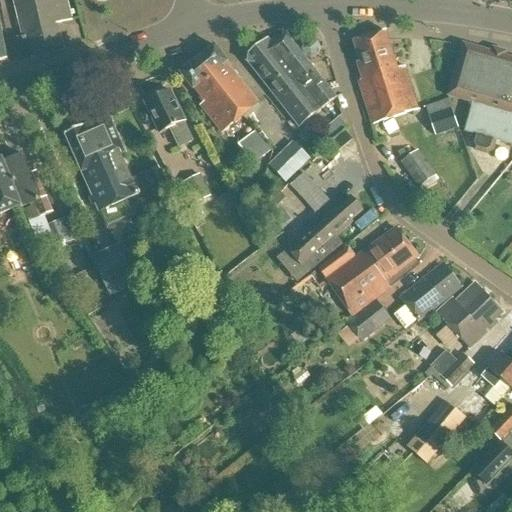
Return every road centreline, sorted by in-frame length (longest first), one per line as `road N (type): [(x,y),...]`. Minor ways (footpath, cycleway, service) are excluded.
road 1 (residential): [(329,8),(365,153),(390,210),(511,293)]
road 2 (tertiary): [(0,90),(194,28)]
road 3 (tertiary): [(194,28),(329,8)]
